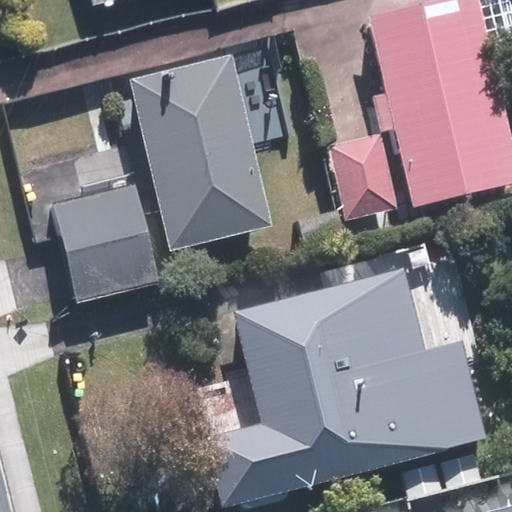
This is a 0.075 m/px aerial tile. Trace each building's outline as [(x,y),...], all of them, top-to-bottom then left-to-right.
[(470,1),(368,24),(408,200),(510,176),(470,1)] [(222,68),(130,90),(167,249),(260,227),(222,68)] [(294,223),(301,254),(347,243),(343,227),(389,216),(371,139),(325,149),(339,212),(294,223)] [(127,196),(59,210),(77,294),(144,280),(127,196)] [(425,352),(405,272),(229,315),(258,430),(212,441),(228,506),(483,443),(459,344),(425,352)] [(155,379),(145,349),(75,372),(85,402),(155,379)]
